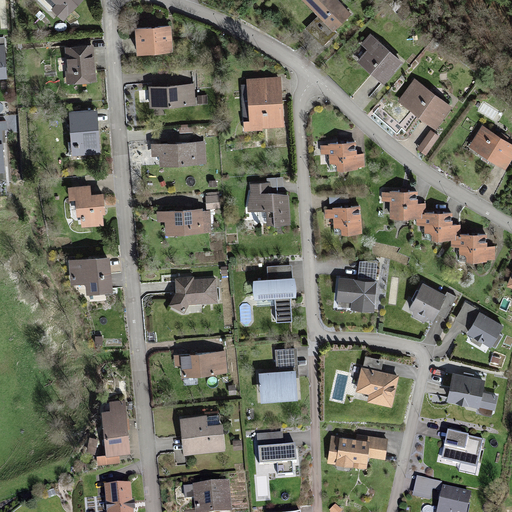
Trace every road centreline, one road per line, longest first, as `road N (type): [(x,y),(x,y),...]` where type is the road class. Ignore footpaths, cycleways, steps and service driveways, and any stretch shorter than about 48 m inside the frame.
road 1 (residential): [(150,511),(110,0)]
road 2 (residential): [(313,335),(374,338),(427,352),(392,511)]
road 3 (residential): [(313,335),(298,107),(314,76)]
road 4 (residential): [(511,225),(392,150),(314,76)]
road 5 (residential): [(317,511),(313,335)]
road 6 (residential): [(314,76),(223,21),(164,0)]
